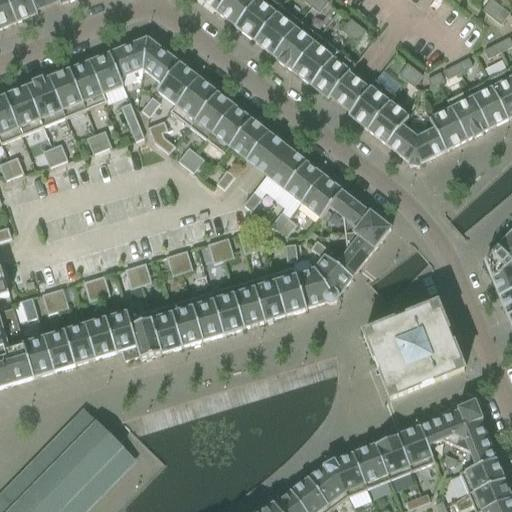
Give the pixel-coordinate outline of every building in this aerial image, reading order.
[(0,0),(0,31),(16,26),(5,0),(0,0)] [(79,0),(5,0),(16,26),(37,17),(36,15),(48,10),(58,6),(59,8),(79,0)] [(227,0),(196,0),(216,15),(227,0)] [(235,30),(257,0),(227,0),(216,15),(235,30)] [(254,45),(281,10),(268,0),(257,0),(235,30),(254,45)] [(311,10),(318,0),(306,0),(304,4),(311,10)] [(327,5),(321,0),(318,0),(311,10),(319,16),(327,5)] [(491,20),(500,9),(491,2),(482,13),(491,20)] [(509,16),(500,9),(491,20),(500,28),(509,16)] [(273,59),(300,25),(281,10),(254,45),(273,59)] [(349,39),(358,28),(350,23),(341,34),(349,39)] [(291,74),(318,39),(300,25),(273,59),(278,64),(277,65),(285,71),(286,70),(291,74)] [(365,34),(358,28),(349,39),(356,45),(365,34)] [(310,89),(337,54),(318,39),(291,74),(310,89)] [(511,48),(508,41),(496,47),(500,55),(511,49),(511,48)] [(142,73),(147,42),(109,57),(119,82),(120,82),(142,73)] [(178,67),(147,42),(142,73),(161,88),(162,88),(178,67)] [(500,55),(496,47),(484,54),(488,61),(500,55)] [(368,92),(366,91),(358,85),(348,77),(355,68),(337,54),(310,89),(328,103),(329,101),(331,102),(339,108),(347,115),(349,116),(348,118),(367,133),(389,106),(395,99),(375,83),(368,92)] [(119,82),(109,57),(89,65),(102,97),(103,97),(123,89),(120,82),(119,82)] [(468,62),(455,68),(459,76),(472,70),(468,62)] [(102,97),(89,65),(69,73),(85,114),(106,105),(103,97),(102,97)] [(197,81),(178,67),(162,88),(161,88),(156,94),(175,109),(176,109),(197,81)] [(406,84),(414,73),(407,67),(398,78),(406,84)] [(459,76),(455,68),(443,74),(447,82),(459,76)] [(511,119),(511,79),(509,72),(487,83),(507,122),(511,119)] [(85,114),(69,73),(49,81),(65,122),(85,114)] [(422,79),(414,73),(406,84),(413,90),(422,79)] [(431,90),(443,84),(439,76),(427,83),(431,90)] [(65,122),(49,81),(42,84),(41,82),(33,86),(33,87),(27,90),(43,131),(65,122)] [(216,96),(197,81),(176,109),(175,109),(170,116),(189,131),(216,96)] [(507,122),(487,83),(468,93),(488,132),(507,122)] [(43,131),(27,90),(4,99),(21,140),(43,131)] [(488,132),(468,93),(446,104),(450,112),(451,112),(466,143),(473,140),(474,141),(482,137),(481,136),(488,132)] [(233,110),(216,96),(189,131),(206,144),(233,110)] [(0,147),(21,140),(4,99),(0,100),(0,147)] [(149,120),(159,107),(152,101),(141,114),(149,120)] [(401,129),(401,130),(408,121),(389,106),(367,133),(386,148),(401,129)] [(121,110),(128,128),(136,124),(129,107),(121,110)] [(250,123),(233,110),(206,144),(224,158),(229,151),(250,123)] [(451,112),(450,112),(429,123),(434,133),(434,132),(445,154),(466,143),(451,112)] [(282,148),(268,137),(250,123),(229,151),(246,165),(261,176),(283,193),(305,166),(282,148)] [(143,141),(136,124),(128,128),(135,145),(143,141)] [(148,131),(151,140),(161,136),(161,137),(167,134),(163,125),(148,131)] [(434,132),(434,133),(416,141),(401,130),(401,129),(386,148),(409,166),(409,169),(419,170),(419,167),(445,154),(434,132)] [(104,135),(95,138),(102,154),(110,150),(104,135)] [(163,141),(161,137),(161,136),(151,140),(154,146),(169,158),(174,150),(163,141)] [(102,154),(95,138),(86,142),(93,158),(102,154)] [(60,148),(52,152),(58,167),(67,164),(60,148)] [(58,167),(52,152),(43,155),(49,171),(58,167)] [(185,171),(196,158),(188,152),(178,165),(185,171)] [(203,163),(196,158),(185,171),(193,177),(203,163)] [(17,161),(8,165),(14,180),(23,177),(17,161)] [(14,180),(8,165),(0,167),(0,171),(5,184),(14,180)] [(300,207),(322,179),(305,166),(283,193),(300,207)] [(224,193),(234,180),(226,174),(216,187),(224,193)] [(329,210),(341,194),(322,179),(300,207),(320,222),(329,210)] [(342,194),(341,194),(329,210),(342,220),(344,238),(390,232),(369,216),(341,195),(342,194)] [(251,215),(261,201),(254,195),(243,209),(251,215)] [(278,236),(288,222),(280,217),(270,230),(278,236)] [(296,228),(288,222),(278,236),(285,242),(296,228)] [(0,244),(10,241),(7,231),(0,233),(0,244)] [(374,253),(390,232),(344,238),(346,255),(336,268),(352,281),(352,280),(373,253),(374,253)] [(511,235),(484,264),(498,299),(511,293),(511,235)] [(248,236),(238,239),(244,258),(254,255),(248,236)] [(264,251),(281,246),(272,239),(261,242),(264,251)] [(227,242),(217,245),(223,264),(233,261),(227,242)] [(223,264),(217,245),(207,248),(213,267),(223,264)] [(337,300),(337,299),(352,281),(336,268),(326,260),(330,255),(316,245),(310,252),(322,262),(314,272),(320,282),(328,294),(331,294),(333,294),(335,295),(336,297),(337,300)] [(294,248),(285,249),(287,266),(296,265),(294,248)] [(186,255),(176,258),(182,277),(192,274),(186,255)] [(182,277),(176,258),(166,261),(172,280),(182,277)] [(145,267),(135,270),(140,289),(150,286),(145,267)] [(140,289),(135,270),(124,273),(130,292),(140,289)] [(0,271),(0,391),(33,381),(23,348),(24,347),(13,312),(0,315),(0,300),(9,298),(0,271)] [(295,278),(296,278),(294,271),(272,277),(285,319),(306,313),(306,311),(305,312),(295,278)] [(314,272),(296,278),(295,278),(305,312),(306,311),(326,305),(328,307),(330,307),(333,307),(335,306),(336,304),(337,302),(337,299),(337,300),(336,297),(335,295),(333,294),(331,294),(328,294),(320,282),(314,272)] [(285,319),(272,277),(252,284),(264,326),(285,319)] [(103,280),(93,283),(99,302),(109,299),(103,280)] [(99,302),(93,283),(83,286),(89,305),(99,302)] [(264,326),(252,284),(231,290),(244,332),(264,326)] [(244,332),(231,290),(210,296),(223,338),(244,332)] [(62,292),(52,295),(58,315),(68,312),(62,292)] [(511,293),(498,299),(511,332),(511,293)] [(58,315),(52,295),(42,298),(48,318),(58,315)] [(223,338),(210,296),(190,303),(202,345),(223,338)] [(31,302),(21,305),(27,324),(37,321),(31,302)] [(202,345),(190,303),(169,309),(182,351),(202,345)] [(389,404),(463,374),(437,308),(363,337),(389,404)] [(182,351),(169,309),(148,315),(161,357),(182,351)] [(161,357),(148,315),(128,321),(139,360),(138,360),(140,364),(161,357)] [(128,321),(127,316),(105,323),(116,356),(121,355),(124,364),(138,360),(139,360),(128,321)] [(116,356),(105,323),(85,329),(95,363),(116,356)] [(95,363),(85,329),(64,335),(74,369),(95,363)] [(74,369),(64,335),(43,341),(54,375),(74,369)] [(43,341),(24,347),(23,348),(33,381),(54,375),(43,341)] [(475,405),(456,412),(457,415),(419,430),(427,450),(428,450),(442,444),(456,450),(475,405)] [(495,463),(479,424),(482,423),(475,405),(456,450),(469,456),(475,470),(476,470),(495,463)] [(87,511),(135,463),(83,412),(0,497),(0,511),(87,511)] [(419,430),(397,439),(412,475),(434,466),(428,450),(427,450),(419,430)] [(397,439),(390,442),(390,441),(381,445),(381,446),(375,448),(389,484),(412,475),(397,439)] [(375,448),(353,457),(367,493),(389,484),(375,448)] [(353,457),(335,464),(334,463),(328,466),(347,501),(367,493),(353,457)] [(446,472),(451,461),(445,458),(443,464),(446,472)] [(457,463),(451,461),(446,472),(454,469),(457,463)] [(503,483),(498,470),(495,463),(476,470),(475,470),(459,476),(467,497),(503,483)] [(328,466),(322,469),(323,471),(308,482),(330,511),(332,511),(347,501),(328,466)] [(330,511),(308,482),(291,494),(303,511),(330,511)] [(511,511),(511,504),(503,483),(467,497),(473,511),(511,511)] [(303,511),(291,494),(273,507),(276,511),(303,511)] [(427,497),(415,502),(418,509),(430,505),(427,497)] [(411,511),(418,509),(415,502),(404,506),(406,511),(411,511)]
